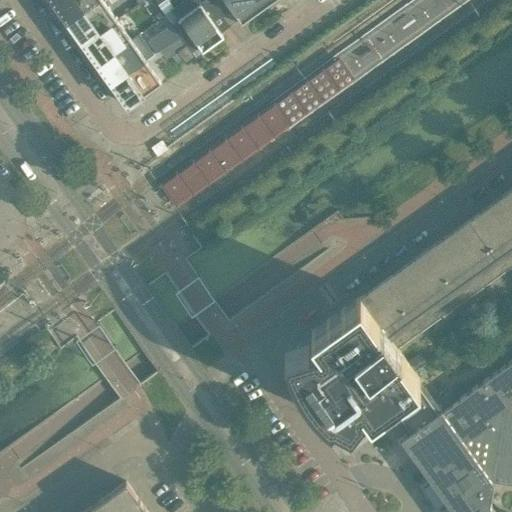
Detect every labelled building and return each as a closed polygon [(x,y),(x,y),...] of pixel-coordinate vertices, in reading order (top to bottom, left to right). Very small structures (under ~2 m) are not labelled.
[(68,21),(98,0),(54,0),(54,1),(68,21)] [(83,42),(116,18),(103,0),(98,0),(68,21),(83,42)] [(211,0),(203,0),(171,23),(187,44),(192,51),(199,46),(203,51),(215,42),(224,36),(221,32),(230,26),(216,6),(211,0)] [(211,0),(216,6),(230,26),(239,19),(242,23),(250,17),(262,9),(255,0),(211,0)] [(255,0),(262,9),(274,0),(273,0),(255,0)] [(121,15),(131,34),(139,30),(130,11),(121,15)] [(98,62),(131,39),(116,18),(83,42),(98,62)] [(112,83),(145,59),(153,54),(138,33),(131,39),(98,62),(112,83)] [(180,35),(165,45),(171,55),(177,51),(186,44),(180,35)] [(186,44),(177,51),(185,63),(195,56),(192,51),(187,44),(186,44)] [(128,104),(161,81),(145,59),(112,83),(128,104)] [(225,171),(280,132),(291,124),(274,101),(225,137),(227,140),(161,187),(162,189),(163,188),(171,199),(170,200),(171,201),(220,165),(225,171)] [(161,139),(151,147),(157,156),(168,149),(166,146),(161,139)] [(397,347),(511,265),(511,186),(403,265),(360,295),(397,347)] [(371,414),(386,403),(407,432),(400,437),(430,479),(454,511),(511,511),(511,359),(442,410),(397,347),(360,295),(311,330),(316,338),(284,349),(287,358),(290,367),(295,376),(299,384),(305,392),(310,399),(317,407),(324,413),(331,420),(333,416),(351,426),(366,407),(371,414)] [(148,511),(126,480),(88,508),(90,511),(148,511)]
